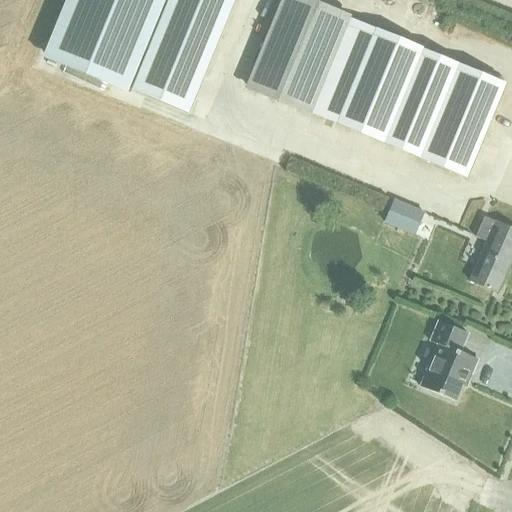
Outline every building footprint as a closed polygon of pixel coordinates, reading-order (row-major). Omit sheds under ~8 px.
[(69,0),(46,57),(188,116),(236,0),(69,0)] [(505,84),(352,21),(299,0),(283,0),(246,89),(309,114),(466,178),(505,84)] [(393,201),(385,222),(414,234),(423,214),(393,201)] [(496,294),(511,257),(511,229),(485,218),(476,239),(488,244),(471,283),(496,294)] [(459,353),(467,334),(438,322),(429,342),(437,345),(419,387),(454,402),(466,373),(471,375),(477,360),(459,353)]
